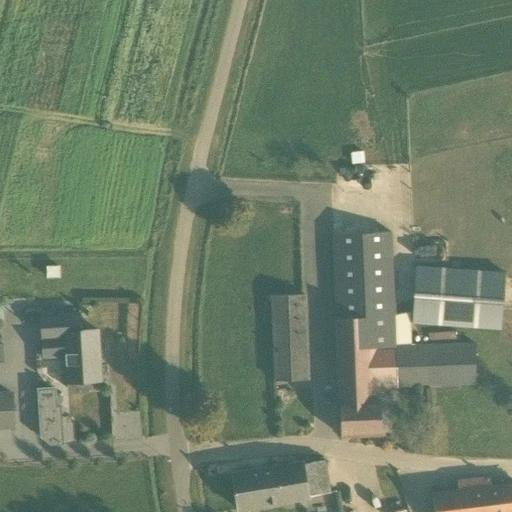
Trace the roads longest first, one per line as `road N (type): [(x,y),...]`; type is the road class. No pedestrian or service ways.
road 1 (unclassified): [(179,463),(174,282),(241,0)]
road 2 (unclassified): [(511,471),(295,448),(179,463)]
